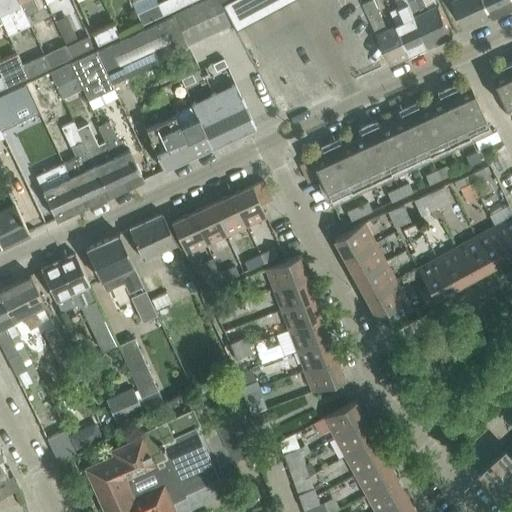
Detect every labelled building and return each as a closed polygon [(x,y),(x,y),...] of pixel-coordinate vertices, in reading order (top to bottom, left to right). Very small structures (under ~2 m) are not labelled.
[(17,0),(0,0),(0,20),(1,22),(2,22),(8,34),(30,24),(26,16),(25,16),(17,0)] [(34,0),(17,0),(25,16),(26,16),(39,10),(34,0)] [(163,15),(185,5),(182,0),(166,0),(158,4),(163,15)] [(218,0),(203,0),(171,15),(186,46),(230,25),(220,4),(218,0)] [(391,63),(410,55),(396,25),(388,28),(375,0),(369,0),(364,3),(367,10),(391,63)] [(396,0),(399,6),(390,10),(396,25),(410,55),(427,47),(405,0),(396,0)] [(405,0),(427,47),(453,35),(439,5),(428,10),(423,0),(405,0)] [(452,0),(465,29),(492,17),(484,0),(452,0)] [(511,0),(484,0),(492,17),(511,7),(511,0)] [(141,25),(163,15),(158,4),(136,14),(141,25)] [(187,49),(186,46),(171,15),(96,50),(111,84),(187,49)] [(98,44),(119,35),(113,22),(92,31),(98,44)] [(87,36),(65,46),(70,57),(92,47),(87,36)] [(65,46),(43,56),(48,67),(70,57),(65,46)] [(96,50),(70,62),(77,77),(88,99),(113,88),(111,84),(96,50)] [(43,56),(21,66),(26,77),(48,67),(43,56)] [(213,63),(216,70),(227,65),(224,58),(213,63)] [(70,62),(49,72),(56,87),(77,77),(70,62)] [(511,69),(509,62),(505,64),(507,68),(491,75),(510,118),(511,116),(511,69)] [(21,66),(0,75),(0,77),(5,87),(26,77),(21,66)] [(181,78),(184,85),(195,80),(192,73),(181,78)] [(26,83),(0,94),(0,127),(4,137),(10,148),(20,144),(21,146),(35,139),(50,132),(26,83)] [(235,83),(190,103),(191,105),(197,118),(198,117),(212,147),(224,141),(237,135),(256,126),(242,96),(241,97),(235,83)] [(440,98),(430,103),(450,147),(471,138),(470,136),(489,127),(470,85),(453,93),(452,89),(439,94),(440,98)] [(417,104),(409,108),(430,156),(450,147),(430,103),(419,108),(417,104)] [(195,154),(212,147),(198,117),(197,118),(191,105),(173,113),(179,126),(181,125),(195,154)] [(406,114),(391,122),(410,164),(429,155),(429,156),(430,156),(409,108),(404,110),(406,114)] [(144,127),(163,169),(195,154),(181,125),(179,126),(173,113),(144,127)] [(108,120),(98,125),(105,141),(104,141),(112,158),(125,186),(143,178),(129,148),(123,151),(122,150),(124,147),(121,140),(118,140),(108,120)] [(86,205),(108,194),(76,128),(73,121),(63,126),(76,154),(63,161),(64,163),(71,177),(73,176),(86,205)] [(373,125),(369,127),(391,174),(392,174),(391,172),(410,164),(391,122),(375,129),(373,125)] [(88,123),(76,128),(108,194),(125,186),(112,158),(104,141),(98,144),(88,123)] [(362,135),(351,140),(371,183),(391,174),(369,127),(360,131),(362,135)] [(339,141),(329,145),(351,193),(371,183),(351,140),(340,145),(339,141)] [(350,191),(351,193),(329,145),(326,146),(328,151),(300,163),(308,181),(319,176),(331,201),(350,191)] [(469,164),(469,165),(480,159),(478,154),(476,151),(465,156),(469,164)] [(43,190),(48,200),(56,218),(86,205),(73,176),(71,177),(64,163),(63,161),(35,173),(43,190)] [(447,164),(436,169),(440,177),(451,172),(447,164)] [(484,167),(468,174),(472,182),(488,175),(484,167)] [(440,177),(436,169),(426,174),(429,182),(440,177)] [(468,174),(454,181),(457,188),(472,182),(468,174)] [(263,179),(231,194),(246,225),(266,216),(260,203),(272,198),(263,179)] [(408,182),(397,187),(400,195),(411,190),(408,182)] [(443,185),(428,192),(432,200),(447,193),(443,185)] [(386,192),(390,200),(400,195),(397,187),(386,192)] [(0,242),(1,245),(29,232),(14,201),(8,189),(0,192),(0,242)] [(428,192),(413,199),(417,207),(432,200),(428,192)] [(447,193),(432,200),(435,208),(451,201),(447,193)] [(212,203),(226,234),(246,225),(231,194),(212,203)] [(432,200),(417,207),(420,215),(435,208),(432,200)] [(368,201),(357,206),(361,214),(372,209),(371,209),(368,201)] [(192,212),(206,244),(226,234),(212,203),(192,212)] [(403,204),(388,211),(391,219),(407,211),(403,204)] [(357,206),(347,211),(350,219),(361,214),(357,206)] [(407,211),(391,219),(395,226),(410,219),(407,211)] [(192,212),(172,222),(186,253),(206,244),(192,212)] [(162,213),(129,228),(143,259),(176,243),(167,224),(166,220),(162,213)] [(511,215),(494,225),(511,255),(511,254),(511,215)] [(334,238),(345,258),(375,241),(364,222),(334,238)] [(492,266),(511,255),(494,225),(475,236),(492,266)] [(132,262),(119,233),(86,248),(99,277),(101,276),(106,287),(124,279),(130,291),(143,285),(132,262)] [(456,246),(472,277),(492,266),(475,236),(456,246)] [(345,258),(355,277),(385,260),(375,241),(345,258)] [(453,287),(472,277),(456,246),(436,257),(453,287)] [(274,247),(259,254),(263,262),(278,255),(274,247)] [(75,253),(41,269),(55,300),(56,300),(71,293),(77,304),(78,307),(82,305),(94,299),(88,285),(90,284),(75,253)] [(263,262),(259,254),(244,261),(247,269),(263,262)] [(305,276),(298,255),(266,267),(273,288),(305,276)] [(436,257),(417,267),(427,285),(434,298),(435,297),(453,287),(436,257)] [(355,277),(366,296),(396,280),(385,260),(355,277)] [(234,265),(219,272),(223,280),(238,273),(234,265)] [(207,287),(223,280),(219,272),(204,279),(207,287)] [(30,274),(0,288),(0,298),(11,321),(23,315),(30,329),(41,324),(34,309),(44,304),(30,274)] [(313,296),(305,276),(273,288),(281,308),(313,296)] [(190,279),(185,281),(189,291),(195,289),(190,279)] [(407,299),(396,280),(366,296),(377,316),(381,314),(407,299)] [(427,285),(418,290),(425,303),(434,298),(427,285)] [(145,289),(132,295),(143,321),(157,315),(145,289)] [(313,296),(281,308),(289,329),(321,317),(313,296)] [(227,297),(212,303),(214,310),(229,305),(227,297)] [(5,324),(11,321),(0,298),(0,341),(16,374),(27,368),(5,324)] [(94,299),(82,305),(91,326),(104,320),(94,299)] [(232,312),(229,305),(214,310),(217,318),(232,312)] [(329,337),(321,317),(289,329),(297,349),(329,337)] [(55,327),(45,332),(62,369),(64,368),(79,400),(87,396),(72,364),(55,327)] [(132,337),(117,344),(136,384),(149,412),(163,404),(132,337)] [(244,337),(229,343),(232,350),(247,345),(244,337)] [(329,337),(297,349),(304,370),(337,358),(329,337)] [(250,352),(247,345),(232,350),(235,358),(250,352)] [(344,378),(337,358),(304,370),(312,390),(344,378)] [(246,384),(240,386),(243,393),(258,388),(255,380),(246,384)] [(132,387),(106,398),(116,420),(142,408),(133,390),(132,387)] [(260,395),(258,388),(243,393),(245,401),(260,395)] [(320,418),(313,422),(320,435),(330,429),(334,436),(364,419),(354,400),(324,417),(320,418)] [(85,467),(98,495),(106,511),(175,511),(176,511),(229,487),(220,467),(200,424),(193,409),(165,422),(139,434),(140,435),(111,449),(113,454),(85,467)] [(245,455),(257,450),(253,437),(244,411),(228,419),(245,455)] [(473,424),(466,416),(459,424),(466,431),(473,424)] [(215,424),(232,461),(245,455),(228,419),(215,424)] [(375,438),(364,419),(334,436),(345,455),(375,438)] [(65,429),(47,438),(60,463),(77,453),(72,444),(65,429)] [(385,457),(375,438),(345,455),(355,474),(385,457)] [(511,443),(481,471),(510,503),(511,502),(511,443)] [(283,452),(286,460),(302,454),(299,446),(283,452)] [(305,463),(302,454),(286,460),(293,480),(308,475),(304,463),(305,463)] [(396,477),(385,457),(355,474),(366,493),(396,477)] [(377,511),(407,496),(396,477),(366,493),(376,511),(377,511)] [(12,491),(20,486),(16,479),(7,483),(12,491)] [(12,491),(7,483),(2,487),(6,494),(12,491)] [(313,487),(297,493),(300,501),(316,495),(313,487)] [(316,495),(300,501),(303,509),(319,503),(316,495)] [(415,511),(407,496),(377,511),(415,511)]
